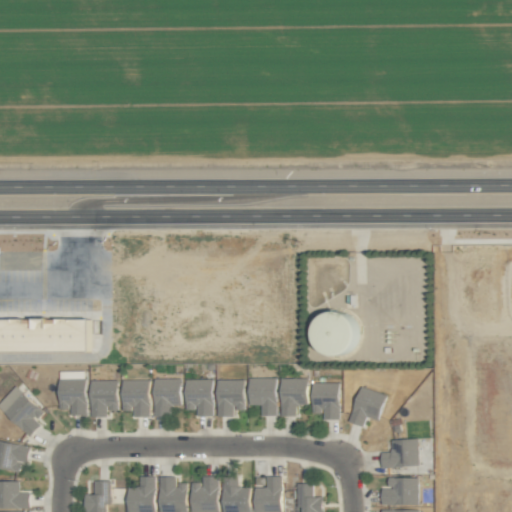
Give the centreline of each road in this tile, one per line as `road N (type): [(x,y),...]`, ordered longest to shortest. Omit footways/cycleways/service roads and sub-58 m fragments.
road 1 (primary): [(511,184),(0,186)]
road 2 (primary): [(0,215),(511,213)]
road 3 (residential): [(350,511),(348,479),(338,464),(276,445),(114,446),(74,454),(62,466),(58,511)]
